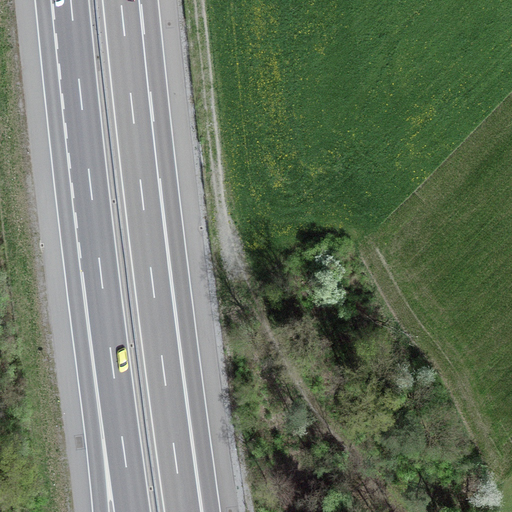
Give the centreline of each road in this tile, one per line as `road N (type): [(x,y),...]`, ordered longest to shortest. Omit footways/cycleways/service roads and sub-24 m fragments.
road 1 (motorway): [(183,511),(120,0)]
road 2 (motorway): [(70,0),(132,511)]
